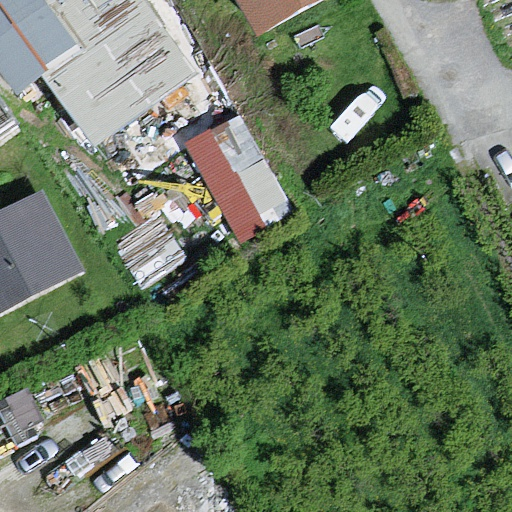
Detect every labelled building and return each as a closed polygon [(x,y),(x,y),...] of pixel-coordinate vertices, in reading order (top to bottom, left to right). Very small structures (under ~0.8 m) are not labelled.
[(0,0),(0,58),(18,84),(45,64),(97,135),(188,69),(137,0),(0,0)] [(247,0),(260,23),(302,0),(247,0)] [(0,132),(12,124),(0,107),(0,132)] [(243,112),(192,133),(236,236),(287,214),(243,112)] [(0,216),(0,307),(77,268),(40,196),(0,216)]
